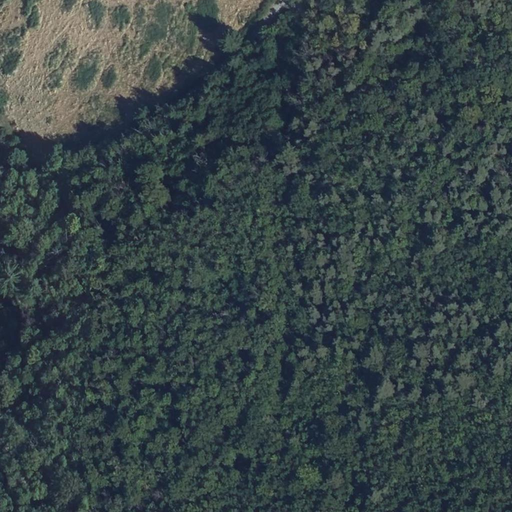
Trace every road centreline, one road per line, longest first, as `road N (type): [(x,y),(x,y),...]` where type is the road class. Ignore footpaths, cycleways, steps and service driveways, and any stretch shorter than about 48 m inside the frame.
road 1 (track): [(230,511),(259,464),(290,368),(280,202),(308,45),(298,0)]
road 2 (residential): [(0,195),(152,122),(229,61),(285,0)]
